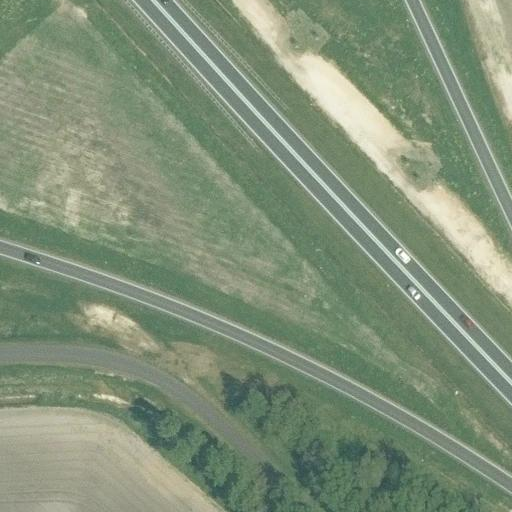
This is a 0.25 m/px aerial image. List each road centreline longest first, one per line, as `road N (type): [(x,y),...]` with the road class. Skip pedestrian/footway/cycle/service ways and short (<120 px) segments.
road 1 (trunk): [(0,250),(121,288),(276,355),(511,488)]
road 2 (trunk): [(511,376),(151,0)]
road 3 (unclassified): [(308,511),(190,401),(152,377),(91,360),(0,357)]
road 4 (trunk): [(511,218),(410,0)]
